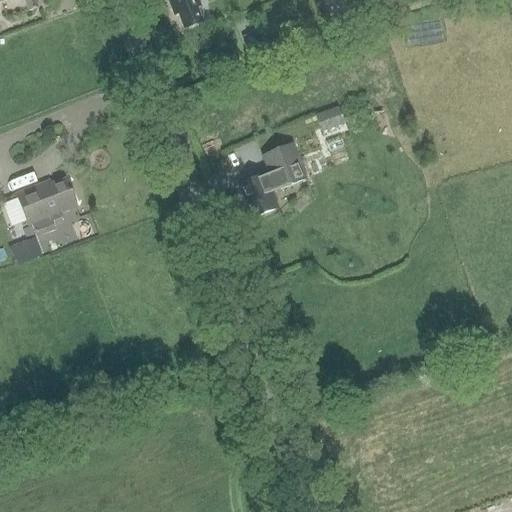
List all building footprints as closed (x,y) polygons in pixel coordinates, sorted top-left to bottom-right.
[(0,0),(0,3),(8,0),(24,0),(30,12),(39,9),(35,0),(0,0)] [(167,0),(174,17),(178,16),(184,31),(202,24),(197,9),(200,7),(197,0),(167,0)] [(259,32),(243,39),(251,60),(267,53),(259,32)] [(233,46),(207,56),(214,76),(240,66),(233,46)] [(339,109),(316,118),(318,124),(323,135),(339,129),(346,126),(339,109)] [(263,157),(269,175),(239,187),(245,204),(251,219),(277,209),(271,194),(306,181),(293,146),(263,157)] [(54,232),(51,223),(63,219),(61,214),(77,209),(67,181),(48,188),(46,185),(18,195),(28,226),(33,225),(37,238),(54,232)] [(20,260),(41,252),(36,238),(15,245),(20,260)]
